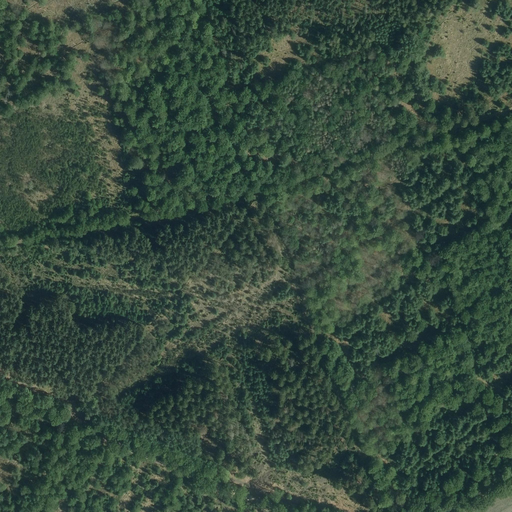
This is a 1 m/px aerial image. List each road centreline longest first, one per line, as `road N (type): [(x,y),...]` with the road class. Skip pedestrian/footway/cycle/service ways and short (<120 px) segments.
road 1 (track): [(511,109),(270,187),(0,246)]
road 2 (track): [(38,511),(72,414),(261,189)]
road 3 (track): [(284,511),(0,398)]
